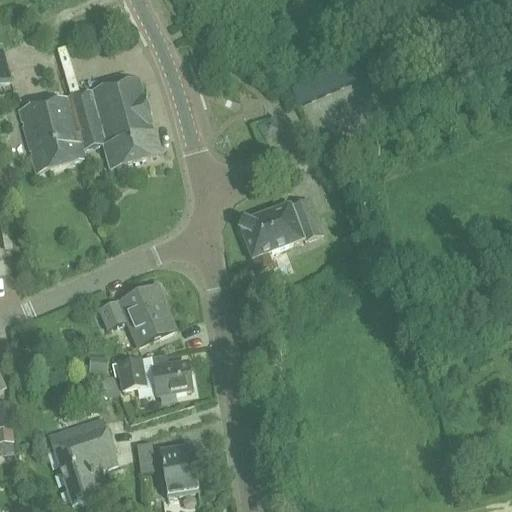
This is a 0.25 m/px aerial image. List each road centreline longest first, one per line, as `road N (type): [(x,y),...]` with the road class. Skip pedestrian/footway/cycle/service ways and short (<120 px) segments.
road 1 (tertiary): [(203,202),(312,144),(511,66)]
road 2 (secondary): [(252,511),(208,234)]
road 3 (tertiary): [(0,319),(208,234)]
road 4 (secondary): [(203,202),(180,100),(138,0)]
